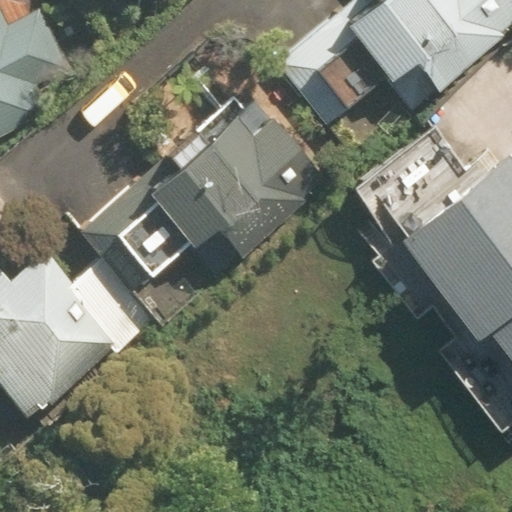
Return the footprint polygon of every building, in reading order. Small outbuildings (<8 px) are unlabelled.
[(23,0),(1,0),(0,1),(0,132),(73,94),(23,0)] [(386,76),(406,65),(432,95),(511,26),(511,6),(506,0),(365,0),(340,22),(386,76)] [(337,54),(308,77),(339,115),(367,91),(337,54)] [(253,95),(79,236),(125,293),(205,228),(231,259),(325,184),(253,95)] [(511,155),(507,149),(396,232),(472,335),(486,325),(511,360),(511,155)] [(6,277),(0,270),(0,393),(23,418),(133,313),(88,265),(71,281),(38,246),(6,277)]
